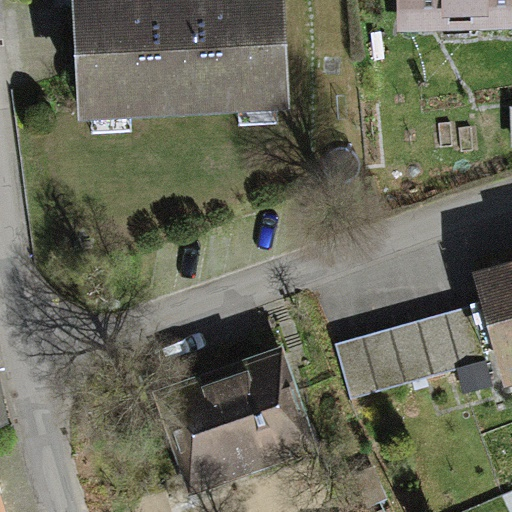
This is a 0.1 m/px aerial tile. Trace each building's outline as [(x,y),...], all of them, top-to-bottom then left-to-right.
[(123,0),(123,1),(80,3),(86,109),(281,98),(275,0),(123,0)] [(511,0),(404,0),(405,7),(471,5),(472,24),(511,23),(511,0)] [(511,273),(484,281),(511,377),(511,273)] [(472,306),(335,344),(350,399),(487,361),(472,306)] [(184,466),(225,452),(233,476),(314,448),(287,372),(281,353),(160,395),(184,466)]
